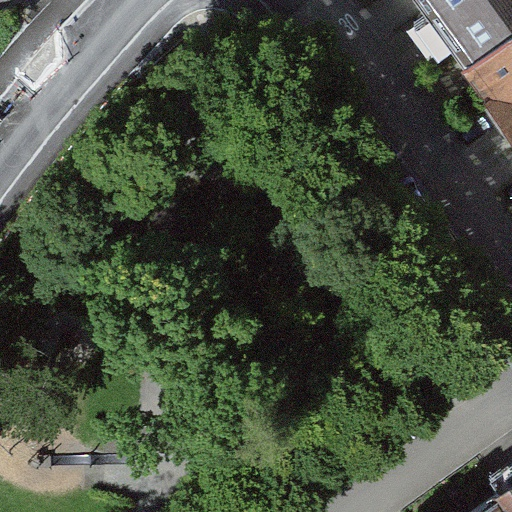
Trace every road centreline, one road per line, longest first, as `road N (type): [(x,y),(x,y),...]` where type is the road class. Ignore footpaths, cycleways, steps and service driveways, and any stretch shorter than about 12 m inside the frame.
road 1 (residential): [(319,0),(511,271)]
road 2 (residential): [(0,164),(133,0)]
road 3 (residential): [(357,511),(511,392)]
